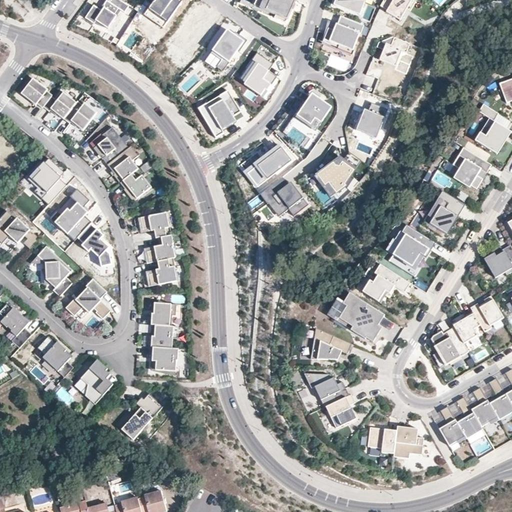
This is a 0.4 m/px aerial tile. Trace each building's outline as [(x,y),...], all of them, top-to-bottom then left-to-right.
[(126,4),(120,0),(111,0),(110,2),(107,0),(104,5),(105,7),(103,10),(94,5),(86,17),(95,23),(97,20),(109,28),(117,15),(115,14),(119,8),(124,12),(129,5),(126,4)] [(155,0),(145,15),(155,21),(158,16),(167,22),(182,2),(178,0),(155,0)] [(263,0),(261,7),(276,14),(274,17),(285,22),(295,0),(294,0),(263,0)] [(335,0),(333,5),(359,15),(365,0),(335,0)] [(410,11),(415,2),(412,0),(383,0),(380,7),(387,11),(386,13),(395,17),(401,6),(406,9),(410,11)] [(400,20),(406,9),(401,6),(395,17),(400,20)] [(209,15),(198,7),(177,38),(195,51),(214,24),(206,19),(209,15)] [(158,16),(155,21),(164,28),(167,22),(158,16)] [(364,25),(340,16),(337,24),(336,24),(333,31),(327,29),(322,42),(337,48),(337,49),(352,55),(354,51),(353,50),(359,33),(360,34),(364,25)] [(333,31),(336,24),(330,22),(327,29),(333,31)] [(238,37),(227,30),(211,54),(221,61),(223,59),(229,63),(238,51),(239,52),(247,40),(239,35),(238,37)] [(406,52),(410,43),(394,37),(391,46),(386,44),(382,54),(383,55),(382,59),(396,65),(402,51),(406,52)] [(195,51),(177,38),(173,43),(192,56),(195,51)] [(275,62),(258,51),(252,60),(258,64),(247,81),(245,83),(262,94),(266,88),(268,90),(278,75),(270,69),(275,62)] [(223,59),(221,61),(217,68),(223,72),(229,63),(223,59)] [(240,77),(247,81),(258,64),(252,60),(240,77)] [(33,79),(22,94),(30,101),(36,106),(37,104),(43,108),(43,107),(52,97),(52,95),(47,91),(48,90),(33,79)] [(48,90),(34,79),(33,79),(48,90)] [(511,79),(500,83),(507,103),(511,101),(511,79)] [(226,90),(229,94),(214,103),(212,98),(204,103),(222,132),(229,128),(228,125),(242,117),(239,111),(247,107),(234,85),(226,90)] [(214,103),(229,94),(226,90),(212,98),(214,103)] [(64,119),(76,103),(63,93),(57,101),(52,97),(43,107),(49,112),(50,111),(51,110),(56,114),(64,119)] [(294,114),(316,129),(331,108),(311,94),(305,103),(302,102),(294,114)] [(83,131),(97,113),(85,104),(83,106),(78,101),(76,103),(64,119),(70,124),(70,123),(72,122),(77,126),(83,131)] [(389,111),(372,104),(369,112),(366,111),(357,132),(377,140),(389,111)] [(495,121),(499,114),(484,105),(480,112),(490,119),(476,141),(499,155),(511,134),(511,132),(507,129),(495,121)] [(511,122),(499,114),(495,121),(507,129),(511,122)] [(129,148),(112,128),(102,136),(105,140),(94,149),(102,160),(103,159),(107,165),(129,148)] [(248,173),(259,186),(293,160),(278,142),(269,150),(264,144),(257,150),(262,156),(247,168),(250,171),(248,173)] [(129,148),(107,165),(112,171),(115,169),(117,173),(114,175),(120,183),(133,173),(138,169),(132,161),(138,156),(131,147),(129,148)] [(487,173),(491,165),(464,148),(453,164),(460,168),(455,175),(455,176),(476,189),(482,180),(476,176),(481,169),(487,173)] [(361,160),(349,152),(339,167),(336,167),(334,164),(311,183),(316,189),(323,183),(326,186),(329,184),(337,193),(346,186),(345,184),(361,160)] [(49,205),(67,185),(60,179),(62,175),(55,169),(58,166),(49,158),(45,163),(44,162),(38,168),(41,171),(32,180),(39,186),(37,189),(34,192),(49,205)] [(455,175),(460,168),(454,165),(450,172),(455,175)] [(55,169),(62,175),(65,172),(58,166),(55,169)] [(28,180),(37,189),(39,186),(32,180),(41,171),(38,168),(28,180)] [(481,169),(476,176),(482,180),(487,173),(481,169)] [(152,187),(142,176),(138,179),(133,173),(120,183),(125,189),(124,190),(133,202),(152,187)] [(311,183),(305,176),(298,180),(304,188),(311,183)] [(290,184),(284,177),(262,194),(269,203),(270,203),(275,199),(285,212),(290,208),(295,215),(310,204),(304,196),(301,199),(290,184)] [(290,184),(301,199),(304,196),(293,182),(290,184)] [(75,241),(92,223),(85,216),(88,213),(84,209),(90,201),(78,190),(70,197),(78,204),(70,212),(68,210),(60,219),(64,223),(60,227),(75,241)] [(465,205),(442,191),(434,203),(440,206),(429,224),(446,235),(465,205)] [(461,192),(457,198),(466,202),(469,196),(461,192)] [(285,212),(275,199),(270,203),(280,216),(285,212)] [(423,220),(429,224),(440,206),(434,203),(423,220)] [(460,216),(470,222),(476,212),(466,206),(460,216)] [(30,230),(17,219),(16,220),(8,212),(0,220),(0,225),(0,242),(2,244),(9,236),(18,244),(25,236),(28,239),(24,244),(30,250),(40,239),(33,233),(32,235),(29,232),(30,230)] [(159,238),(172,236),(171,227),(170,227),(167,213),(141,218),(143,230),(151,228),(153,228),(154,231),(157,230),(159,238)] [(60,227),(64,223),(60,219),(56,215),(51,220),(60,227)] [(431,251),(436,243),(407,225),(402,232),(406,234),(393,254),(408,264),(407,266),(413,271),(423,255),(424,255),(428,249),(431,251)] [(93,226),(80,240),(86,245),(83,248),(90,253),(93,251),(101,259),(102,268),(113,266),(112,256),(106,253),(110,250),(102,242),(106,239),(93,226)] [(393,254),(406,234),(399,230),(387,250),(393,254)] [(172,236),(159,238),(160,246),(156,247),(157,250),(155,250),(147,252),(149,263),(160,261),(173,259),(175,258),(173,244),(174,244),(172,236)] [(511,272),(511,263),(511,262),(511,261),(511,246),(511,245),(503,250),(505,253),(497,257),(496,254),(485,260),(496,278),(506,272),(507,275),(511,272)] [(73,283),(66,277),(73,270),(47,246),(38,256),(46,263),(47,280),(52,280),(52,285),(56,288),(53,291),(60,297),(73,283)] [(175,267),(173,259),(160,261),(161,269),(158,270),(158,273),(156,273),(149,274),(151,286),(177,282),(174,267),(175,267)] [(405,292),(410,283),(381,265),(376,273),(379,275),(374,282),(371,280),(364,292),(379,301),(386,290),(390,293),(394,286),(405,292)] [(101,300),(107,293),(93,280),(86,287),(88,288),(77,301),(75,299),(66,309),(75,317),(84,308),(90,314),(94,309),(98,312),(97,313),(103,320),(112,311),(101,301),(102,301),(101,300)] [(381,302),(388,292),(386,290),(379,301),(381,302)] [(173,294),(171,300),(184,303),(185,296),(173,294)] [(337,300),(328,315),(351,330),(353,326),(340,318),(354,296),(351,294),(344,305),(337,300)] [(478,303),(470,307),(473,311),(480,325),(484,331),(492,327),(490,325),(504,317),(491,295),(484,299),(486,303),(480,307),(478,303)] [(354,296),(340,318),(353,326),(351,330),(366,339),(367,338),(373,342),(379,334),(372,330),(376,324),(378,326),(385,315),(354,296)] [(172,326),(172,315),(176,315),(177,304),(155,302),(154,313),(152,313),(152,324),(153,325),(172,326)] [(32,335),(25,328),(30,323),(14,308),(12,310),(7,305),(0,312),(0,313),(5,318),(1,323),(7,328),(8,327),(12,331),(11,332),(17,337),(12,341),(20,349),(32,335)] [(480,325),(473,311),(465,316),(466,317),(453,325),(453,326),(454,327),(456,330),(464,343),(478,335),(474,328),(480,325)] [(376,324),(372,330),(379,334),(382,328),(378,326),(376,324)] [(178,338),(179,326),(172,326),(153,325),(152,336),(154,336),(154,346),(154,347),(172,348),(173,338),(178,338)] [(453,326),(442,332),(445,336),(448,334),(446,331),(454,327),(453,326)] [(433,335),(431,339),(441,356),(446,364),(450,362),(461,356),(469,352),(464,343),(456,330),(454,327),(446,331),(448,334),(445,336),(442,332),(442,330),(433,335)] [(316,328),(309,358),(333,359),(337,349),(339,350),(347,353),(351,344),(316,328)] [(67,362),(71,358),(56,344),(48,337),(38,348),(46,356),(43,358),(65,378),(74,368),(67,362)] [(149,356),(151,356),(152,356),(152,370),(176,371),(177,360),(178,360),(179,349),(172,348),(154,347),(151,347),(150,347),(149,356)] [(461,356),(450,362),(451,365),(462,358),(461,356)] [(111,387),(104,382),(106,379),(110,375),(96,362),(81,379),(88,385),(85,396),(95,405),(111,387)] [(18,375),(16,370),(9,375),(12,380),(18,375)] [(327,406),(349,395),(346,388),(345,388),(342,382),(337,384),(334,378),(315,387),(325,407),(327,406)] [(499,399),(490,404),(498,418),(511,409),(511,404),(506,395),(506,394),(497,378),(489,383),(498,398),(499,399)] [(113,385),(106,379),(104,382),(111,387),(113,385)] [(480,388),(473,392),(480,405),(483,409),(474,414),(481,427),(489,423),(498,418),(490,404),(489,403),(480,388)] [(134,441),(164,406),(149,394),(144,399),(142,397),(136,404),(141,409),(138,412),(140,413),(137,416),(135,415),(122,430),(134,441)] [(356,402),(352,394),(349,395),(327,406),(330,413),(324,417),(330,430),(357,417),(351,404),(356,402)] [(471,410),(464,397),(457,402),(466,417),(466,418),(458,423),(465,437),(474,431),(476,434),(483,430),(481,427),(474,414),(471,410)] [(474,414),(483,409),(480,405),(471,410),(474,414)] [(457,422),(448,407),(441,411),(448,424),(450,428),(441,433),(449,446),(465,437),(458,423),(457,422)] [(511,412),(511,409),(498,418),(499,420),(511,412)] [(448,424),(439,429),(441,433),(450,428),(448,424)] [(372,428),(370,447),(382,448),(395,449),(396,435),(387,434),(387,429),(372,428)] [(407,434),(396,432),(396,435),(395,449),(394,454),(394,457),(409,459),(409,454),(421,455),(423,439),(417,438),(418,429),(407,428),(407,434)] [(138,500),(140,511),(147,511),(149,511),(148,511),(164,511),(165,511),(160,491),(144,496),(145,498),(138,500)] [(140,511),(138,500),(137,497),(121,502),(121,505),(114,506),(116,511),(140,511)] [(88,511),(88,509),(86,502),(60,509),(60,511),(88,511)]
